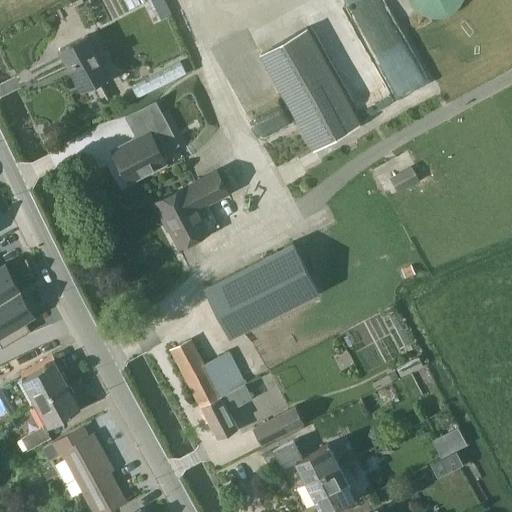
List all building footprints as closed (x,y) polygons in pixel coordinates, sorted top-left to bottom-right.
[(169,0),(151,0),(161,17),(175,9),(169,0)] [(405,0),(406,1),(410,7),(413,12),(418,16),(422,19),(428,21),(435,22),(442,22),(448,20),(455,17),(460,13),(465,8),(468,2),(468,0),(405,0)] [(342,1),(318,15),(327,31),(351,17),(342,1)] [(307,28),(260,54),(313,148),(359,122),(307,28)] [(81,90),(111,75),(89,34),(60,49),(81,90)] [(177,143),(161,113),(155,101),(126,116),(127,118),(132,115),(143,134),(113,149),(122,167),(122,168),(120,172),(123,178),(128,180),(128,179),(129,182),(166,162),(161,152),(177,143)] [(411,165),(390,177),(399,193),(420,180),(411,165)] [(210,230),(199,209),(230,193),(218,169),(154,202),(163,220),(165,219),(180,246),(210,230)] [(230,337),(319,291),(293,241),(204,287),(230,337)] [(0,299),(18,289),(5,265),(0,268),(0,299)] [(18,289),(0,299),(0,340),(3,345),(31,329),(24,317),(32,313),(18,289)] [(200,405),(245,381),(229,350),(205,363),(192,338),(171,349),(200,405)] [(401,377),(423,365),(418,355),(396,367),(401,377)] [(32,403),(68,383),(55,359),(19,379),(32,403)] [(245,381),(200,405),(218,438),(238,428),(229,410),(254,397),(245,381)] [(68,383),(32,403),(45,426),(81,406),(68,383)] [(262,443),(304,421),(296,405),(254,428),(262,443)] [(62,479),(107,455),(94,431),(89,434),(84,423),(44,445),(62,479)] [(458,430),(448,435),(457,451),(466,446),(458,430)] [(306,482),(341,464),(329,443),(302,456),(294,439),(273,450),(282,468),(296,461),(306,482)] [(458,452),(445,460),(452,472),(465,465),(458,452)] [(107,455),(62,479),(71,496),(79,492),(90,511),(91,511),(95,510),(95,511),(102,511),(127,499),(111,470),(114,468),(107,455)] [(341,464),(306,482),(322,511),(324,511),(354,496),(349,487),(352,486),(341,464)]
